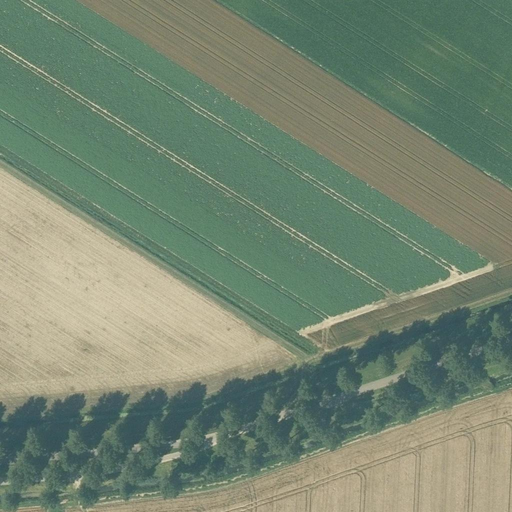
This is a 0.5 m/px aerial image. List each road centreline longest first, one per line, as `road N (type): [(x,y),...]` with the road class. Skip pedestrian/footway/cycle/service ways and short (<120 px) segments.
road 1 (tertiary): [(211,440),(511,339)]
road 2 (unclassified): [(0,481),(90,474),(211,440)]
road 3 (tertiary): [(0,462),(211,440)]
road 4 (track): [(511,357),(321,403)]
